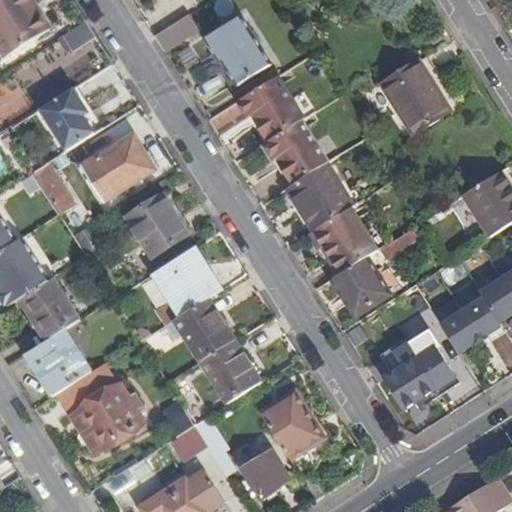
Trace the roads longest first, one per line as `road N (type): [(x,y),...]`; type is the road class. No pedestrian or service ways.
road 1 (residential): [(406,484),(101,0)]
road 2 (residential): [(0,402),(69,511)]
road 3 (secondary): [(406,484),(511,418)]
